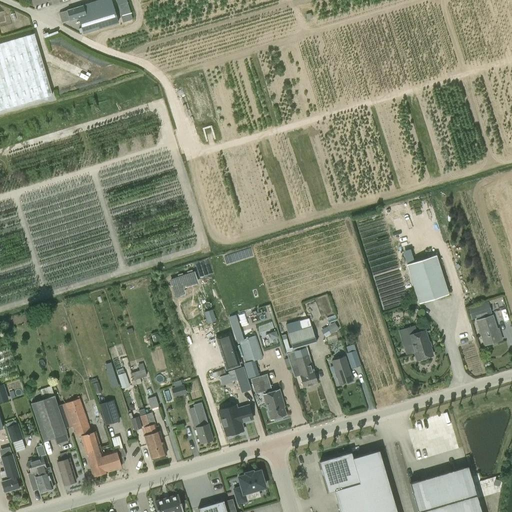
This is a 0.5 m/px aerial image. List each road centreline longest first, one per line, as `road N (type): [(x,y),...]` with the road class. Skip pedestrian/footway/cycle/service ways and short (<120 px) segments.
road 1 (unclassified): [(273,446),(511,374)]
road 2 (unclassified): [(46,511),(273,446)]
road 3 (unclassified): [(145,65),(0,7)]
